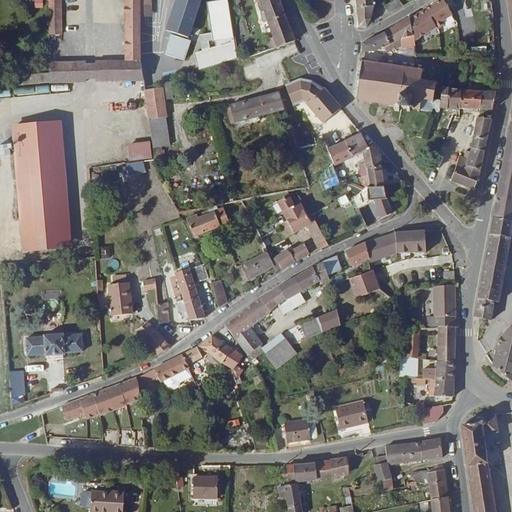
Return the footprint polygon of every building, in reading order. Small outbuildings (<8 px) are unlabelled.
[(45,0),(46,37),(59,37),(58,0),(45,0)] [(123,0),(123,64),(93,64),(93,67),(84,66),(84,64),(47,65),(47,77),(47,86),(59,85),(141,83),(139,63),(139,18),(139,0),(123,0)] [(139,0),(139,18),(151,18),(150,0),(139,0)] [(211,0),(212,2),(215,2),(227,4),(226,0),(175,0),(165,32),(166,32),(170,34),(187,39),(199,0),(211,0)] [(267,25),(273,41),(266,44),(268,48),(266,49),(263,42),(250,46),(241,49),(243,62),(236,63),(237,65),(255,60),(266,57),(278,52),(278,53),(280,52),(279,51),(294,45),(280,8),(277,1),(271,0),(251,0),(254,6),(255,6),(263,26),(267,25)] [(373,8),(372,0),(355,0),(357,9),(359,29),(367,29),(373,8)] [(390,15),(403,8),(398,0),(385,8),(390,15)] [(30,10),(43,10),(42,1),(30,1),(30,10)] [(209,71),(233,64),(217,8),(206,11),(216,47),(218,47),(219,53),(205,57),(209,71)] [(410,18),(380,37),(362,45),(363,54),(365,54),(372,52),(384,46),(387,51),(400,48),(415,49),(410,18)] [(189,43),(170,36),(170,34),(166,32),(164,39),(168,40),(163,56),(183,62),(189,43)] [(282,65),(290,85),(288,86),(284,88),(285,92),(278,95),(282,109),(301,102),(324,93),(316,73),(309,53),(299,57),(282,65)] [(358,102),(370,104),(370,106),(372,106),(372,104),(384,106),(393,107),(393,109),(395,110),(395,107),(400,108),(404,109),(404,111),(407,111),(408,109),(416,111),(416,113),(419,113),(420,111),(433,112),(433,111),(434,106),(435,99),(436,82),(420,80),(422,66),(419,66),(419,70),(416,70),(417,66),(413,65),(412,69),(408,69),(409,65),(404,64),(404,68),(400,68),(401,64),(397,63),(396,67),(386,65),(387,63),(384,63),(384,65),(375,64),(375,61),(373,61),(372,64),(367,63),(367,60),(366,60),(365,60),(365,63),(361,62),(360,75),(357,75),(357,78),(359,80),(357,88),(355,90),(355,93),(357,94),(356,100),(355,100),(354,102),(356,102),(355,104),(358,104),(358,102)] [(26,87),(47,86),(47,77),(26,79),(26,87)] [(460,90),(442,88),(440,100),(439,107),(439,108),(459,109),(460,90)] [(166,120),(164,104),(162,90),(143,92),(147,123),(151,122),(166,120)] [(460,90),(459,109),(479,111),(482,92),(468,91),(460,90)] [(482,92),(479,111),(487,111),(493,111),(494,103),(496,94),(494,93),(490,93),(482,92)] [(311,115),(318,108),(325,117),(338,109),(324,93),(301,102),(311,115)] [(267,121),(261,103),(261,104),(244,109),(249,126),(267,121)] [(232,113),(238,130),(249,126),(244,109),(232,113)] [(511,325),(500,340),(491,367),(511,384),(511,116),(506,151),(489,247),(509,251),(511,233),(511,325)] [(477,118),(474,138),(487,140),(491,121),(486,120),(477,118)] [(149,129),(152,150),(169,148),(166,120),(151,122),(152,128),(149,129)] [(24,250),(62,246),(51,124),(13,127),(24,250)] [(327,151),(360,137),(356,129),(353,126),(322,138),(327,151)] [(297,155),(316,148),(312,135),(293,141),(297,155)] [(360,137),(327,151),(333,168),(361,155),(368,152),(364,144),(360,137)] [(471,149),(485,152),(487,140),(474,138),(471,149)] [(129,161),(151,160),(151,144),(128,145),(129,161)] [(9,145),(0,146),(0,157),(10,155),(9,145)] [(362,162),(377,156),(376,152),(375,149),(368,152),(361,155),(362,162)] [(470,153),(468,160),(465,160),(461,159),(454,186),(475,191),(477,182),(478,183),(480,180),(478,180),(484,154),(485,152),(471,149),(470,153)] [(365,172),(379,169),(378,163),(377,156),(362,162),(363,165),(357,167),(360,179),(357,179),(360,192),(369,191),(365,172)] [(365,172),(369,191),(382,189),(382,188),(380,178),(380,174),(379,169),(365,172)] [(331,170),(317,180),(326,193),(341,183),(331,170)] [(382,188),(403,185),(396,176),(380,178),(382,188)] [(344,181),(351,202),(356,197),(360,192),(355,177),(344,181)] [(370,202),(377,223),(390,215),(385,203),(382,189),(369,191),(360,192),(356,197),(361,205),(367,203),(370,202)] [(276,206),(284,222),(302,212),(299,207),(294,210),(288,199),(276,206)] [(363,209),(357,212),(355,208),(350,210),(349,208),(343,212),(355,235),(366,229),(362,221),(368,217),(363,209)] [(184,223),(192,241),(217,231),(210,209),(202,211),(207,222),(198,226),(195,219),(184,223)] [(217,231),(226,227),(220,213),(217,214),(214,209),(210,209),(217,231)] [(307,221),(302,212),(284,222),(285,226),(291,237),(304,230),(317,252),(322,250),(326,248),(312,224),(310,226),(307,221)] [(397,235),(365,245),(370,257),(372,262),(398,254),(427,253),(426,233),(397,235)] [(276,259),(265,238),(257,242),(261,251),(264,257),(268,265),(274,262),(280,274),(295,265),(308,258),(302,248),(292,253),(287,256),(285,253),(276,259)] [(365,245),(344,255),(349,266),(370,257),(365,245)] [(499,304),(509,251),(489,247),(474,319),(480,319),(479,324),(484,325),(485,321),(490,322),(496,303),(499,304)] [(261,258),(232,271),(237,279),(241,286),(270,270),(268,265),(264,257),(261,258)] [(339,271),(336,258),(323,265),(327,278),(339,271)] [(280,274),(274,262),(268,265),(270,270),(273,274),(275,277),(280,274)] [(312,270),(318,283),(319,284),(328,279),(327,278),(323,265),(322,264),(312,270)] [(199,268),(171,278),(179,304),(179,305),(186,303),(184,296),(191,294),(189,288),(203,282),(199,268)] [(300,294),(318,283),(312,270),(303,275),(294,280),(300,294)] [(356,298),(380,289),(373,270),(372,270),(349,279),(356,298)] [(454,282),(454,272),(443,272),(443,281),(454,282)] [(119,280),(106,283),(108,290),(121,287),(119,280)] [(288,301),(300,294),(294,280),(282,287),(270,294),(278,307),(280,306),(282,309),(290,304),(288,301)] [(149,282),(130,287),(131,291),(138,290),(139,295),(150,293),(152,292),(149,282)] [(224,306),(216,284),(208,286),(207,287),(216,311),(220,309),(224,306)] [(103,292),(110,321),(129,316),(123,289),(123,287),(121,287),(108,290),(103,292)] [(432,289),(431,318),(426,319),(425,331),(437,330),(454,328),(454,307),(454,288),(432,289)] [(199,316),(196,308),(191,294),(184,296),(186,303),(179,305),(185,322),(186,325),(187,325),(201,322),(199,316)] [(260,301),(269,315),(277,308),(278,307),(270,294),(260,301)] [(244,312),(224,328),(235,343),(247,333),(269,315),(260,301),(248,308),(244,312)] [(179,305),(179,304),(170,307),(173,317),(176,319),(178,324),(185,322),(179,305)] [(165,327),(163,307),(152,308),(155,326),(165,327)] [(338,310),(319,318),(325,332),(342,326),(338,310)] [(318,318),(303,325),(308,338),(325,332),(319,318),(318,318)] [(145,324),(134,333),(142,341),(153,331),(145,324)] [(437,330),(437,363),(453,364),(454,348),(454,328),(437,330)] [(142,341),(155,355),(158,357),(165,352),(170,348),(153,331),(142,341)] [(416,357),(418,338),(421,338),(421,334),(418,334),(419,331),(407,332),(405,361),(415,362),(424,362),(424,357),(416,357)] [(238,348),(249,364),(262,354),(247,333),(235,343),(238,348)] [(61,355),(80,353),(78,335),(60,337),(60,335),(40,337),(41,339),(22,341),(24,358),(42,356),(42,358),(62,356),(61,355)] [(220,366),(231,354),(210,339),(198,349),(187,354),(182,357),(186,368),(201,361),(198,356),(202,353),(220,367),(220,366)] [(295,354),(284,341),(264,357),(276,371),(295,354)] [(234,369),(241,361),(231,354),(220,366),(225,370),(230,374),(233,384),(241,375),(234,369)] [(161,384),(165,392),(169,394),(176,390),(177,387),(190,381),(186,372),(188,372),(186,368),(182,357),(169,364),(152,372),(155,379),(158,386),(161,384)] [(415,362),(405,361),(393,361),(393,380),(397,380),(415,381),(415,362)] [(437,363),(437,372),(434,372),(434,374),(431,374),(431,383),(452,385),(453,375),(453,364),(437,363)] [(152,372),(137,380),(140,386),(155,379),(152,372)] [(253,380),(255,389),(262,388),(260,378),(253,380)] [(414,393),(417,392),(417,390),(420,390),(420,393),(429,392),(430,400),(436,399),(438,409),(419,412),(421,427),(422,429),(433,427),(442,415),(441,409),(446,408),(445,400),(451,399),(452,394),(452,385),(431,383),(415,381),(397,380),(400,406),(416,406),(414,393)] [(126,408),(138,403),(135,381),(60,408),(65,423),(84,416),(86,421),(99,417),(100,418),(126,409),(126,408)] [(20,398),(9,398),(10,408),(22,405),(20,398)] [(367,425),(363,403),(335,408),(340,435),(349,434),(359,432),(357,426),(367,425)] [(461,427),(474,511),(495,511),(485,445),(498,442),(496,435),(497,434),(494,415),(470,423),(470,424),(461,427)] [(237,419),(228,423),(231,430),(240,425),(237,419)] [(284,423),(286,443),(285,444),(285,450),(301,447),(311,445),(310,438),(316,438),(318,436),(316,421),(309,421),(308,420),(284,423)] [(370,435),(368,425),(367,425),(357,426),(359,432),(360,437),(370,435)] [(273,451),(268,433),(252,437),(255,452),(264,451),(273,451)] [(100,446),(145,451),(143,437),(101,434),(100,441),(100,446)] [(439,443),(418,445),(420,463),(442,460),(440,452),(439,443)] [(398,448),(401,465),(411,464),(420,463),(418,445),(398,448)] [(401,465),(398,448),(384,449),(385,459),(386,467),(395,466),(401,465)] [(385,459),(372,460),(373,467),(385,466),(385,467),(386,467),(385,459)] [(326,463),(313,464),(316,480),(346,476),(344,460),(326,463)] [(293,484),(316,480),(313,464),(297,466),(284,468),(286,484),(293,482),(293,484)] [(373,473),(375,482),(387,481),(385,467),(385,466),(373,467),(372,467),(373,473)] [(425,482),(428,500),(429,499),(447,497),(445,483),(443,467),(434,469),(435,473),(426,474),(426,473),(424,473),(424,475),(407,477),(407,483),(404,484),(404,488),(413,487),(413,483),(425,482)] [(387,481),(375,482),(377,493),(387,490),(387,481)] [(216,504),(214,483),(190,485),(191,506),(216,504)] [(299,511),(295,485),(286,486),(282,486),(282,488),(278,489),(279,498),(284,497),(286,511),(299,511)] [(85,504),(92,504),(93,487),(86,486),(82,490),(82,500),(85,504)] [(125,487),(93,486),(93,487),(92,504),(92,511),(103,511),(103,508),(124,509),(125,487)] [(448,511),(449,510),(447,497),(429,499),(431,506),(428,507),(428,511),(448,511)]
